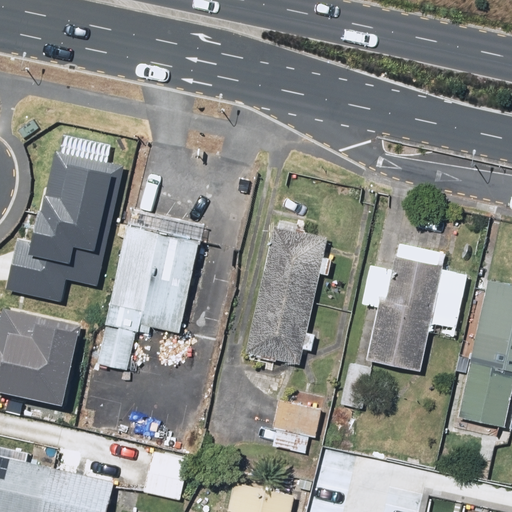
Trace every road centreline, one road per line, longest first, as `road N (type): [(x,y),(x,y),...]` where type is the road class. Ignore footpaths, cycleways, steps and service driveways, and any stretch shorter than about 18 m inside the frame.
road 1 (primary): [(511,140),(0,18)]
road 2 (primary): [(241,0),(511,57)]
